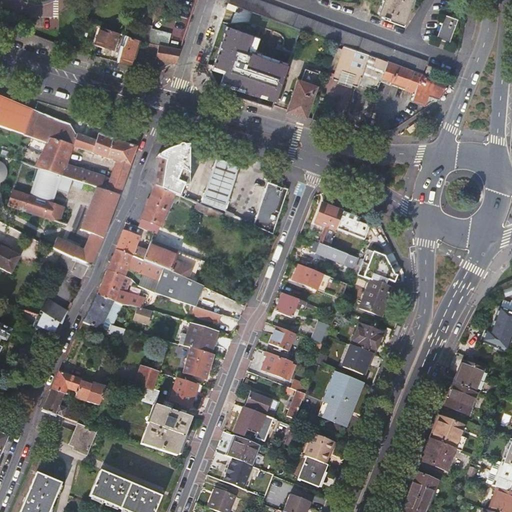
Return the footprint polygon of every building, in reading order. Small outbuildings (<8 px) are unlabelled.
[(193,8),(196,0),(182,0),(181,4),(193,8)] [(273,0),(236,0),(422,71),(427,58),(273,0)] [(381,0),(376,15),(380,17),(379,19),(384,21),(385,18),(400,24),(408,0),(381,0)] [(440,27),(436,37),(448,42),(456,19),(444,15),(440,27)] [(138,40),(150,44),(153,45),(168,48),(168,47),(171,34),(146,28),(146,25),(134,22),(130,37),(130,38),(138,40)] [(224,22),(211,69),(224,72),(219,90),(277,106),(290,57),(258,49),(262,32),(224,22)] [(118,33),(101,27),(96,43),(113,49),(118,33)] [(51,50),(55,42),(39,34),(36,42),(51,50)] [(130,37),(126,36),(122,47),(121,47),(117,62),(131,66),(138,40),(130,38),(130,37)] [(342,45),(337,43),(325,76),(331,78),(342,45)] [(153,45),(150,44),(148,52),(156,54),(155,58),(160,60),(173,62),(175,61),(179,50),(168,47),(168,48),(153,45)] [(439,99),(449,84),(342,45),(331,78),(358,87),(360,83),(378,89),(382,78),(406,87),(406,89),(415,93),(413,100),(425,104),(429,94),(439,99)] [(173,62),(160,60),(157,71),(173,62)] [(429,63),(426,71),(435,74),(437,66),(429,63)] [(285,111),(304,118),(319,76),(304,70),(300,83),(296,82),(285,111)] [(0,127),(43,143),(46,144),(48,139),(72,146),(92,152),(95,141),(74,134),(69,125),(0,96),(0,127)] [(100,126),(97,134),(112,139),(115,131),(100,126)] [(46,144),(43,143),(42,146),(44,146),(34,168),(35,168),(71,180),(100,189),(118,195),(124,177),(125,177),(128,169),(135,148),(97,134),(95,141),(92,152),(92,153),(117,162),(113,172),(112,172),(109,179),(65,165),(72,146),(48,139),(46,144)] [(170,150),(165,162),(154,187),(183,199),(188,186),(189,146),(181,143),(177,145),(175,151),(170,150)] [(165,162),(170,150),(165,152),(161,154),(156,159),(165,162)] [(211,174),(205,191),(229,199),(234,182),(239,167),(215,159),(211,174)] [(71,180),(35,168),(31,182),(34,183),(30,197),(12,192),(7,206),(57,223),(62,208),(49,204),(54,188),(67,192),(71,180)] [(268,183),(253,227),(273,234),(288,190),(268,183)] [(173,195),(154,187),(141,219),(159,227),(173,195)] [(118,195),(100,189),(90,216),(93,217),(91,222),(86,233),(102,239),(112,213),(118,195)] [(205,191),(204,191),(200,203),(225,212),(229,199),(205,191)] [(207,208),(197,204),(195,209),(204,214),(207,208)] [(320,245),(328,248),(335,230),(342,213),(334,210),(333,212),(320,207),(314,223),(325,227),(318,245),(320,245)] [(342,213),(335,230),(353,237),(360,220),(342,213)] [(159,227),(141,219),(138,228),(153,235),(154,234),(156,235),(159,227)] [(86,233),(91,222),(87,220),(82,232),(84,232),(86,233)] [(120,239),(115,251),(142,262),(146,251),(136,247),(139,237),(123,230),(120,239)] [(84,232),(80,231),(79,235),(84,237),(83,238),(88,239),(83,250),(60,240),(55,251),(64,255),(89,267),(95,255),(102,239),(86,233),(84,232)] [(55,251),(60,240),(56,239),(51,249),(55,251)] [(146,251),(142,262),(163,271),(191,283),(200,263),(150,242),(146,251)] [(318,245),(315,243),(311,253),(353,269),(356,259),(347,255),(328,248),(320,245),(318,245)] [(20,257),(0,246),(0,269),(10,275),(20,257)] [(368,280),(358,309),(379,317),(390,289),(384,286),(386,280),(393,283),(396,276),(393,274),(384,257),(366,250),(357,276),(368,280)] [(158,282),(163,271),(142,262),(115,251),(111,261),(106,271),(123,277),(127,269),(158,282)] [(348,251),(347,255),(356,259),(358,254),(348,251)] [(89,267),(64,255),(57,268),(83,279),(89,267)] [(347,285),(297,266),(291,282),(315,291),(315,290),(341,299),(347,285)] [(130,280),(106,271),(101,283),(96,295),(113,301),(114,301),(118,303),(122,304),(136,308),(142,309),(145,298),(134,296),(124,294),(130,280)] [(191,306),(194,307),(215,314),(216,314),(220,315),(229,318),(231,313),(197,302),(202,288),(191,283),(163,271),(158,282),(155,294),(191,306)] [(304,303),(280,293),(274,311),(291,318),(296,304),(303,306),(304,303)] [(113,301),(96,295),(89,308),(82,322),(100,330),(113,301)] [(41,311),(41,312),(61,324),(67,312),(48,300),(41,311)] [(113,301),(100,330),(102,330),(108,332),(109,329),(110,327),(111,325),(112,326),(122,304),(118,303),(114,301),(113,301)] [(194,307),(191,315),(213,322),(217,323),(220,315),(216,314),(215,314),(194,307)] [(142,309),(136,308),(132,321),(147,326),(152,312),(150,312),(142,309)] [(504,352),(511,331),(511,314),(498,308),(488,333),(483,331),(479,342),(504,352)] [(38,315),(23,311),(19,320),(32,327),(38,315)] [(39,315),(38,315),(32,327),(54,339),(61,324),(41,312),(39,315)] [(318,321),(311,341),(323,346),(331,326),(318,321)] [(358,324),(350,346),(356,348),(371,354),(373,354),(373,355),(381,333),(358,324)] [(195,325),(188,348),(190,348),(210,354),(216,332),(195,325)] [(0,338),(4,340),(5,339),(9,332),(9,331),(8,330),(0,326),(0,338)] [(125,329),(114,327),(112,334),(122,338),(125,329)] [(294,334),(275,327),(268,344),(287,351),(294,334)] [(210,354),(190,348),(183,372),(205,378),(212,355),(210,354)] [(371,354),(356,348),(347,369),(362,375),(371,354)] [(277,357),(265,352),(263,356),(266,357),(261,371),(285,380),(291,364),(277,359),(277,357)] [(366,377),(374,355),(373,355),(373,354),(371,354),(362,375),(366,377)] [(463,364),(481,371),(483,364),(465,357),(463,364)] [(460,363),(444,407),(467,416),(475,394),(473,393),(480,372),(481,371),(463,364),(460,363)] [(140,386),(153,389),(159,373),(141,367),(135,384),(140,386)] [(348,427),(366,381),(334,369),(323,401),(327,403),(322,417),(348,427)] [(473,393),(475,394),(478,395),(486,375),(480,372),(473,393)] [(51,389),(64,394),(66,395),(68,389),(76,393),(75,398),(97,405),(100,398),(104,388),(88,383),(58,373),(51,389)] [(201,386),(176,378),(169,401),(190,408),(193,398),(197,400),(201,386)] [(291,389),(294,390),(296,391),(304,394),(307,386),(294,381),(291,389)] [(159,391),(153,389),(140,386),(135,399),(154,405),(159,391)] [(109,390),(103,388),(100,398),(106,400),(109,390)] [(64,394),(51,389),(47,400),(42,410),(56,415),(57,414),(86,426),(90,428),(91,420),(76,413),(73,412),(68,410),(59,406),(64,394)] [(250,390),(244,407),(265,415),(272,418),(275,411),(267,408),(271,398),(250,390)] [(294,419),(304,394),(296,391),(286,416),(294,419)] [(190,418),(125,396),(111,434),(176,456),(190,418)] [(0,402),(0,409),(8,413),(10,406),(0,402)] [(18,417),(21,411),(13,407),(10,414),(18,417)] [(265,415),(244,407),(241,414),(263,423),(265,415)] [(241,414),(231,410),(226,421),(235,425),(232,432),(242,436),(245,430),(250,432),(251,430),(257,433),(254,438),(264,442),(271,426),(263,423),(241,414)] [(439,417),(422,461),(445,470),(462,426),(439,417)] [(7,438),(9,438),(13,430),(0,423),(0,433),(7,437),(7,438)] [(86,455),(96,431),(77,424),(69,444),(74,447),(78,449),(77,451),(86,455)] [(314,435),(305,456),(306,457),(326,464),(334,443),(314,435)] [(267,449),(244,440),(236,461),(259,470),(267,449)] [(511,446),(509,454),(506,453),(502,464),(511,467),(511,446)] [(326,464),(306,457),(298,478),(319,487),(328,465),(326,464)] [(511,467),(502,464),(498,474),(502,475),(497,488),(511,494),(511,467)] [(99,472),(89,497),(125,511),(154,511),(161,497),(99,472)] [(273,475),(263,472),(256,491),(265,495),(273,475)] [(35,474),(19,511),(48,511),(61,484),(35,474)] [(415,477),(401,511),(425,511),(436,485),(415,477)] [(236,487),(218,480),(215,488),(213,487),(206,507),(217,511),(227,511),(234,495),(233,495),(236,487)] [(511,511),(511,494),(497,488),(496,488),(487,511),(490,511),(511,511)] [(282,511),(305,511),(310,502),(289,494),(282,511)]
